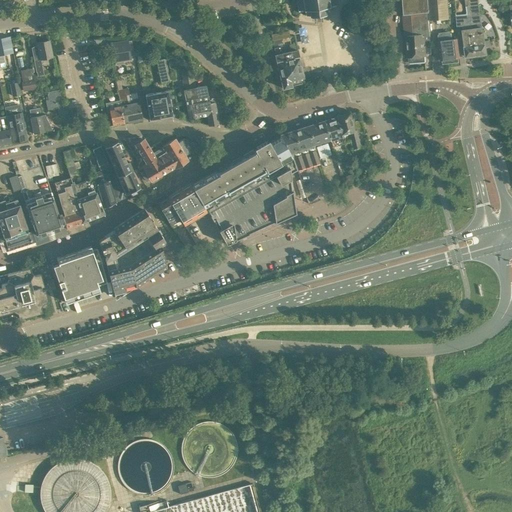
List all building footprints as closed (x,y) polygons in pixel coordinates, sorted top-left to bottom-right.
[(296,0),(298,11),(298,12),(304,11),(305,16),(310,15),(310,17),(325,15),(325,14),(326,14),(326,13),(327,14),(329,13),(331,11),(331,8),(330,7),(335,6),(334,0),(296,0)] [(428,12),(429,12),(427,0),(402,0),(403,14),(405,14),(408,56),(409,56),(409,63),(424,62),(424,55),(425,55),(425,53),(431,53),(428,12)] [(427,0),(429,12),(429,20),(449,18),(447,0),(427,0)] [(479,4),(478,0),(466,0),(467,13),(468,18),(471,17),(476,55),(486,54),(485,46),(489,45),(489,40),(484,41),(484,38),(487,38),(486,32),(483,32),(482,28),(479,4)] [(467,13),(455,14),(457,26),(462,26),(465,46),(465,47),(466,56),(476,55),(471,17),(468,18),(467,13)] [(290,37),(288,31),(271,35),(272,41),(273,45),(282,43),(281,39),(290,37)] [(438,35),(441,59),(459,57),(457,39),(451,40),(450,33),(438,35)] [(0,38),(0,54),(12,53),(10,37),(0,38)] [(34,61),(36,72),(37,72),(37,76),(44,75),(41,60),(53,57),(49,40),(36,43),(40,60),(34,61)] [(130,41),(110,46),(114,64),(134,59),(130,41)] [(291,86),(304,83),(297,49),(282,52),(281,46),(273,48),(283,88),(291,86)] [(156,61),(161,83),(170,81),(165,59),(156,61)] [(32,67),(20,69),(22,81),(21,81),(22,91),(37,88),(36,78),(34,79),(32,67)] [(9,84),(12,96),(21,94),(19,82),(9,84)] [(195,88),(201,116),(206,115),(208,125),(219,123),(214,98),(211,99),(212,103),(209,104),(206,86),(195,88)] [(142,120),(136,92),(129,94),(128,88),(117,90),(119,101),(121,106),(120,106),(123,124),(142,120)] [(199,116),(201,116),(195,88),(183,90),(189,119),(199,117),(199,116)] [(48,100),(46,100),(47,110),(58,107),(59,113),(64,112),(61,97),(59,90),(47,92),(48,100)] [(154,118),(172,115),(168,91),(145,94),(149,119),(154,119),(154,118)] [(121,106),(119,101),(106,104),(107,112),(110,112),(113,126),(123,124),(120,106),(121,106)] [(337,112),(337,113),(342,133),(345,143),(347,142),(352,141),(353,148),(361,146),(358,132),(363,130),(360,119),(354,121),(351,108),(337,112)] [(30,117),(34,134),(44,131),(52,130),(45,115),(41,115),(40,109),(31,111),(32,117),(30,117)] [(0,144),(26,139),(21,113),(6,116),(9,129),(0,130),(0,144)] [(337,113),(325,116),(331,139),(334,146),(345,143),(342,133),(337,113)] [(325,116),(308,121),(313,144),(314,144),(331,139),(325,116)] [(313,144),(308,121),(284,130),(293,151),(294,151),(296,159),(299,169),(320,162),(314,144),(313,144)] [(273,135),(290,173),(293,171),(298,169),(299,169),(296,159),(294,151),(293,151),(284,130),(277,133),(273,135)] [(290,173),(273,135),(270,131),(266,132),(255,138),(256,141),(219,163),(220,164),(194,180),(207,209),(210,207),(226,244),(249,234),(249,233),(275,222),(296,213),(294,202),(292,190),(291,191),(290,178),(290,173)] [(141,173),(146,181),(150,179),(151,179),(158,175),(160,178),(167,173),(168,176),(175,171),(174,169),(185,163),(183,161),(186,159),(184,155),(191,151),(191,149),(185,139),(183,139),(177,143),(175,139),(163,146),(160,141),(149,148),(144,139),(142,140),(140,137),(124,139),(137,159),(142,156),(146,162),(142,165),(145,170),(145,171),(141,173)] [(120,139),(104,145),(110,159),(125,195),(143,185),(134,169),(135,168),(132,162),(130,163),(121,144),(122,143),(120,139)] [(316,147),(320,159),(331,155),(327,143),(316,147)] [(95,178),(94,178),(98,192),(99,192),(104,208),(126,197),(125,195),(119,182),(112,167),(113,167),(109,159),(110,159),(104,145),(93,150),(96,160),(98,166),(100,171),(98,172),(99,175),(94,176),(95,178)] [(63,152),(69,173),(76,171),(70,150),(63,152)] [(21,188),(20,189),(26,205),(36,235),(38,239),(63,231),(67,230),(67,229),(63,216),(62,214),(59,215),(39,156),(12,162),(16,175),(17,175),(21,188)] [(45,166),(48,177),(58,175),(56,164),(45,166)] [(13,191),(20,189),(21,188),(17,175),(16,175),(9,178),(13,191)] [(64,216),(63,216),(67,229),(68,229),(83,224),(80,212),(82,212),(72,183),(71,177),(54,182),(64,216)] [(98,192),(94,178),(86,180),(77,184),(74,182),(72,183),(82,212),(80,212),(83,224),(84,223),(84,222),(83,219),(88,218),(88,217),(92,216),(93,217),(102,213),(102,214),(104,214),(96,193),(98,192)] [(179,189),(170,194),(181,218),(184,223),(207,209),(194,180),(193,179),(179,189)] [(181,218),(170,194),(161,200),(170,220),(172,223),(177,220),(178,222),(179,221),(178,219),(181,218)] [(3,242),(6,250),(34,241),(30,232),(28,233),(26,228),(19,205),(17,199),(6,203),(5,200),(0,201),(0,223),(4,236),(5,241),(3,242)] [(99,241),(105,259),(114,296),(165,264),(161,245),(166,242),(146,211),(115,230),(115,229),(105,236),(104,236),(105,237),(99,241)] [(58,263),(53,265),(65,302),(66,302),(66,301),(98,289),(99,291),(100,290),(98,285),(107,282),(101,259),(97,248),(92,250),(91,246),(77,251),(74,252),(75,253),(65,256),(64,255),(62,256),(56,258),(58,263)] [(0,311),(2,319),(7,318),(4,309),(7,308),(8,312),(14,310),(17,312),(19,318),(42,312),(40,306),(43,302),(48,301),(45,289),(42,290),(41,287),(44,286),(41,274),(35,275),(32,273),(30,268),(7,274),(8,279),(6,283),(1,284),(2,288),(0,288),(0,311)] [(52,279),(47,281),(50,290),(55,289),(52,279)] [(109,500),(110,492),(108,485),(104,474),(102,471),(96,466),(90,462),(82,460),(75,459),(68,460),(60,463),(54,467),(49,472),(45,479),(42,486),(42,493),(42,501),(44,506),(46,510),(47,511),(103,511),(106,509),(108,504),(109,500)] [(177,486),(180,494),(193,490),(191,482),(177,486)]
